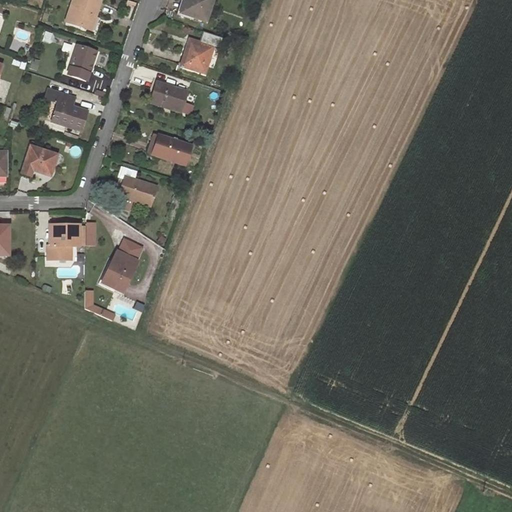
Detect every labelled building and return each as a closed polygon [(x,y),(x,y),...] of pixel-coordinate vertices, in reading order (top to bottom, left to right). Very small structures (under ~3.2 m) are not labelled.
[(95,0),(73,0),(66,22),(88,29),(91,19),(90,19),(91,15),(95,16),(99,1),(95,0)] [(181,0),(177,13),(181,14),(185,0),(181,0)] [(185,0),(181,14),(209,23),(216,0),(185,0)] [(189,39),(180,67),(205,75),(214,47),(189,39)] [(67,76),(87,83),(98,52),(77,45),(67,76)] [(156,82),(150,103),(180,112),(186,92),(156,82)] [(79,86),(79,89),(99,95),(100,91),(91,89),(90,90),(79,86)] [(58,103),(52,122),(80,130),(85,112),(71,107),(64,105),(66,96),(48,90),(45,100),(58,103)] [(74,99),(66,96),(64,105),(71,107),(74,99)] [(146,153),(151,154),(158,136),(152,135),(146,153)] [(158,136),(151,154),(151,155),(185,166),(192,145),(177,141),(174,140),(158,135),(158,136)] [(30,147),(24,166),(31,169),(31,170),(49,176),(56,155),(30,147)] [(0,175),(8,176),(8,152),(0,152),(0,175)] [(124,177),(118,197),(149,207),(155,187),(124,177)] [(48,244),(48,258),(70,258),(70,247),(78,247),(78,246),(78,227),(54,226),(54,235),(51,235),(51,244),(48,244)] [(102,283),(106,285),(121,291),(135,262),(117,253),(109,269),(102,283)] [(99,281),(102,283),(109,269),(106,267),(99,281)] [(105,311),(102,317),(111,321),(113,315),(105,311)]
